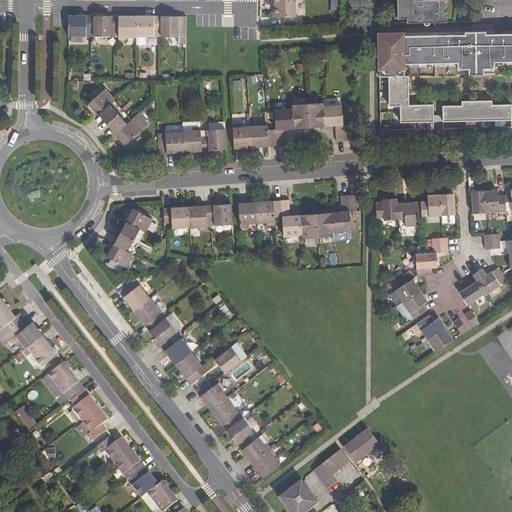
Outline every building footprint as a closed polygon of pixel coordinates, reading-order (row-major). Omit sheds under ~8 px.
[(279,0),(279,17),(300,17),(299,0),(279,0)] [(397,0),(398,19),(407,19),(407,23),(447,22),(447,13),(445,13),(444,0),(397,0)] [(68,15),(69,36),(86,36),(94,36),(94,16),(68,15)] [(94,16),(94,36),(119,36),(119,31),(119,16),(94,16)] [(119,36),(119,41),(126,41),(126,37),(137,38),(136,36),(137,16),(119,16),(119,31),(119,36)] [(137,16),(136,36),(154,36),(154,31),(161,31),(162,17),(137,16)] [(161,31),(162,36),(178,37),(178,44),(186,44),(186,31),(186,17),(162,17),(161,31)] [(378,39),(379,77),(389,76),(389,106),(394,106),(400,112),(400,122),(433,122),(433,105),(409,106),(408,76),(405,77),(405,64),(457,64),(457,67),(463,67),(463,71),(489,70),(489,67),(495,67),(495,63),(511,62),(511,33),(494,34),(486,34),(486,31),(465,32),(465,35),(457,35),(391,36),(391,33),(383,34),(378,39)] [(89,104),(99,114),(115,100),(105,90),(89,104)] [(99,114),(116,134),(132,119),(115,100),(99,114)] [(443,107),(443,122),(511,120),(511,105),(492,105),(492,101),(462,102),(462,106),(443,107)] [(308,104),(310,127),(325,126),(323,106),(323,103),(308,104)] [(293,109),(294,129),(310,127),(308,104),(293,105),(293,109)] [(336,126),(337,142),(344,142),(343,125),(341,105),(323,106),(325,126),(336,126)] [(276,129),(277,146),(285,146),(283,130),(294,129),(293,109),(275,110),(276,129)] [(116,134),(126,145),(129,142),(128,141),(147,124),(138,114),(132,119),(116,134)] [(201,137),(200,127),(204,123),(203,122),(183,123),(183,131),(183,133),(185,153),(202,152),(201,137)] [(250,126),(252,148),(269,147),(268,130),(267,122),(260,123),(260,125),(250,126)] [(225,130),(225,123),(209,124),(209,131),(225,130)] [(233,125),(234,149),(252,148),(250,126),(240,127),(240,124),(233,125)] [(343,125),(344,142),(354,141),(354,124),(343,125)] [(268,130),(269,147),(277,146),(276,129),(268,130)] [(201,137),(202,152),(227,150),(225,130),(209,131),(208,131),(209,137),(201,137)] [(158,140),(159,155),(185,153),(183,133),(166,134),(166,140),(158,140)] [(486,191),(488,213),(507,211),(507,202),(506,196),(499,196),(498,190),(486,191)] [(472,192),(474,212),(471,213),(471,215),(488,213),(486,191),(472,192)] [(440,194),(442,216),(456,215),(455,193),(440,194)] [(422,208),(423,217),(442,216),(440,194),(428,195),(428,202),(422,202),(422,208)] [(349,196),(350,212),(358,212),(357,195),(349,196)] [(332,213),(333,232),(352,231),(350,212),(349,196),(341,196),(342,212),(332,213)] [(384,218),(385,222),(400,220),(399,203),(398,199),(383,200),(384,203),(376,203),(378,218),(384,218)] [(274,201),(275,217),(283,217),(282,200),(274,201)] [(283,217),(284,236),(302,234),(301,215),(290,216),(289,200),(282,200),(283,217)] [(256,202),(258,224),(267,223),(268,226),(276,225),(275,217),(274,201),(256,202)] [(239,204),(240,228),(249,227),(249,224),(258,224),(256,202),(239,204)] [(399,203),(400,220),(406,219),(407,226),(417,226),(416,209),(422,208),(422,202),(399,203)] [(215,220),(216,226),(233,225),(231,204),(206,206),(207,221),(215,220)] [(190,227),(191,228),(200,228),(201,231),(208,230),(207,221),(206,206),(189,207),(190,227)] [(172,223),(172,229),(190,227),(189,207),(164,208),(165,223),(172,223)] [(134,208),(127,221),(145,231),(152,217),(134,208)] [(316,214),(318,237),(333,236),(333,232),(332,213),(316,214)] [(302,234),(302,238),(318,237),(316,214),(301,215),(302,234)] [(127,221),(115,244),(132,254),(145,231),(127,221)] [(485,236),(486,242),(501,241),(500,234),(489,235),(485,235),(485,236)] [(433,238),(434,246),(448,245),(448,238),(448,237),(443,237),(433,238)] [(486,242),(486,249),(501,249),(501,241),(486,242)] [(115,244),(108,257),(126,266),(132,254),(115,244)] [(417,254),(417,269),(432,268),(438,267),(438,253),(449,252),(448,245),(434,246),(434,253),(417,254)] [(417,269),(418,276),(433,275),(432,268),(417,269)] [(492,272),(501,285),(507,281),(501,271),(498,268),(492,272)] [(485,293),(486,295),(501,285),(492,272),(488,275),(484,269),(474,275),(478,281),(485,293)] [(395,291),(403,302),(421,291),(413,279),(395,291)] [(460,293),(468,305),(485,293),(478,281),(460,293)] [(119,291),(135,311),(151,298),(140,284),(136,288),(131,282),(119,291)] [(403,302),(414,318),(427,310),(423,304),(427,301),(421,291),(403,302)] [(135,311),(150,331),(162,321),(157,313),(162,311),(151,298),(135,311)] [(0,329),(7,324),(12,330),(26,320),(21,313),(16,317),(6,305),(0,309),(0,329)] [(465,315),(473,327),(480,323),(472,310),(465,315)] [(418,324),(428,340),(446,328),(440,319),(435,322),(431,315),(418,324)] [(150,331),(165,350),(177,341),(172,335),(177,332),(167,318),(162,321),(150,331)] [(454,323),(462,335),(468,330),(460,318),(454,323)] [(12,339),(22,351),(27,347),(43,335),(33,323),(30,325),(26,320),(12,330),(0,339),(0,340),(4,346),(12,339)] [(428,340),(436,351),(454,340),(446,328),(428,340)] [(25,355),(30,351),(42,367),(58,355),(58,352),(56,349),(53,348),(43,335),(27,347),(22,351),(25,355)] [(165,350),(176,364),(192,351),(193,350),(187,343),(189,341),(184,335),(177,341),(165,350)] [(215,360),(226,374),(242,361),(231,347),(215,360)] [(176,364),(191,384),(194,382),(202,375),(198,370),(203,366),(192,351),(176,364)] [(259,363),(266,359),(261,351),(255,356),(259,363)] [(48,375),(63,394),(79,382),(69,369),(70,366),(67,363),(64,363),(48,375)] [(63,394),(48,375),(41,380),(57,399),(63,394)] [(196,390),(201,396),(212,388),(208,381),(199,388),(196,390)] [(85,390),(79,382),(63,394),(70,402),(71,401),(85,390)] [(201,396),(212,410),(228,398),(229,397),(223,389),(225,388),(220,382),(212,388),(201,396)] [(72,409),(81,421),(99,408),(85,390),(71,401),(75,407),(72,409)] [(212,410),(227,430),(239,421),(234,415),(238,411),(228,398),(212,410)] [(88,435),(93,440),(107,430),(102,424),(108,420),(99,408),(81,421),(90,432),(88,435)] [(19,418),(26,413),(23,409),(16,414),(19,418)] [(28,430),(35,425),(26,413),(19,418),(28,430)] [(227,430),(242,450),(254,441),(249,435),(253,431),(243,418),(239,421),(227,430)] [(345,447),(358,463),(369,454),(380,445),(368,429),(345,447)] [(105,451),(114,462),(131,449),(122,437),(116,441),(112,436),(98,446),(103,453),(105,451)] [(242,450),(253,463),(272,449),(267,443),(265,445),(260,437),(254,441),(242,450)] [(126,472),(131,477),(145,467),(139,459),(131,449),(114,462),(123,475),(126,472)] [(253,463),(264,477),(281,464),(274,457),(276,455),(272,449),(253,463)] [(314,471),(328,489),(338,481),(334,475),(351,461),(341,450),(314,471)] [(131,486),(141,498),(147,493),(158,484),(145,467),(131,477),(135,483),(131,486)] [(279,497),(291,511),(307,511),(320,503),(302,480),(279,497)] [(147,493),(161,511),(163,511),(168,508),(178,500),(168,488),(169,485),(167,482),(164,482),(163,481),(158,484),(147,493)]
